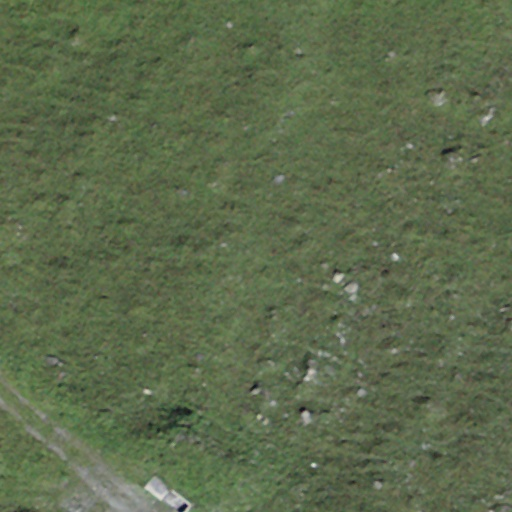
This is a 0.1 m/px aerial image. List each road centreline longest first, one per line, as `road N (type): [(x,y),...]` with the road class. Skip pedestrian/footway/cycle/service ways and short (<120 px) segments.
road 1 (track): [(0,377),(156,511)]
road 2 (track): [(148,508),(0,492)]
